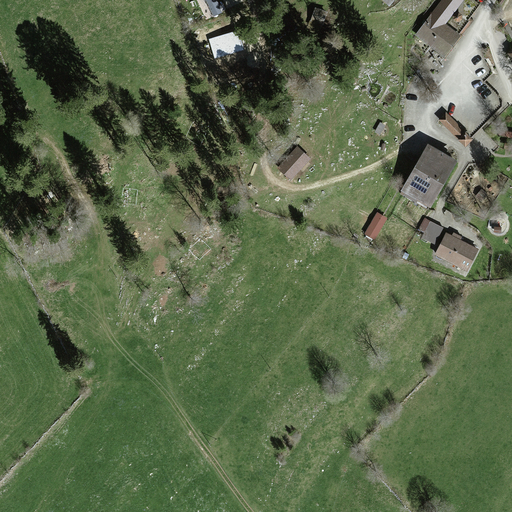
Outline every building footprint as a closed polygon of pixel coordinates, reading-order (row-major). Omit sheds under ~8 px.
[(216,0),(206,0),(214,16),(222,11),(216,0)] [(444,0),(411,44),(423,53),(430,43),(444,54),(458,36),(457,35),(464,26),(465,27),(470,21),(468,19),(478,5),(472,0),(444,0)] [(326,13),(316,10),(312,20),(322,23),(326,13)] [(445,113),(438,119),(465,145),(471,138),(445,113)] [(308,158),(297,148),(279,168),(290,179),(308,158)] [(451,162),(429,149),(407,188),(404,187),(400,193),(427,209),(431,202),(429,200),(451,162)] [(365,234),(374,239),(386,219),(377,214),(365,234)] [(435,254),(466,269),(477,249),(459,240),(461,237),(453,233),(451,236),(446,234),(435,254)]
